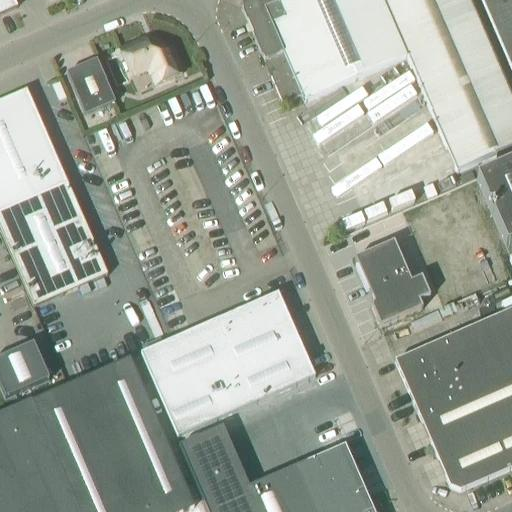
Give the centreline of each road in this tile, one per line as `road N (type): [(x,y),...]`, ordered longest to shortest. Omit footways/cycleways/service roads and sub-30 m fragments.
road 1 (unclassified): [(403,511),(187,0)]
road 2 (unclassified): [(0,66),(150,0)]
